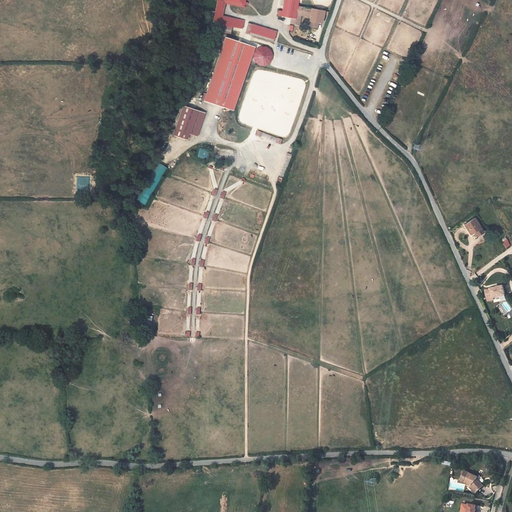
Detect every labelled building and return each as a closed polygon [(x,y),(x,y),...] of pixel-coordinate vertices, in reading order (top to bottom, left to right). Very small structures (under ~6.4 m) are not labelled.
[(207,0),(203,18),(218,21),(224,23),(227,23),(228,20),(219,18),(208,16),(211,0),(207,0)] [(219,18),(225,20),(228,20),(227,23),(230,24),(232,17),(214,12),(216,0),(220,0),(235,4),(236,0),(211,0),(208,16),(219,18)] [(290,23),(298,24),(300,14),(312,16),(310,26),(317,27),(320,10),(298,6),(298,0),(284,0),(283,10),(279,10),(278,15),(291,18),(290,23)] [(244,19),(233,17),(232,17),(230,24),(231,24),(242,27),(244,19)] [(277,31),(253,24),(252,27),(276,34),(277,31)] [(276,34),(252,27),(250,31),(274,39),(276,34)] [(225,36),(207,94),(230,101),(228,108),(235,110),(254,46),(225,36)] [(230,101),(207,94),(205,101),(228,108),(230,101)] [(198,136),(205,112),(181,105),(172,135),(187,139),(189,134),(198,136)] [(280,145),(282,140),(258,131),(256,135),(280,145)] [(479,235),(483,232),(474,218),(464,225),(470,234),(474,232),(476,230),(479,235)] [(505,295),(504,285),(492,287),(486,288),(487,297),(493,296),(505,295)] [(151,329),(152,317),(146,316),(144,328),(151,329)] [(464,481),(471,485),(480,492),(486,487),(480,481),(481,478),(469,472),(464,481)]
